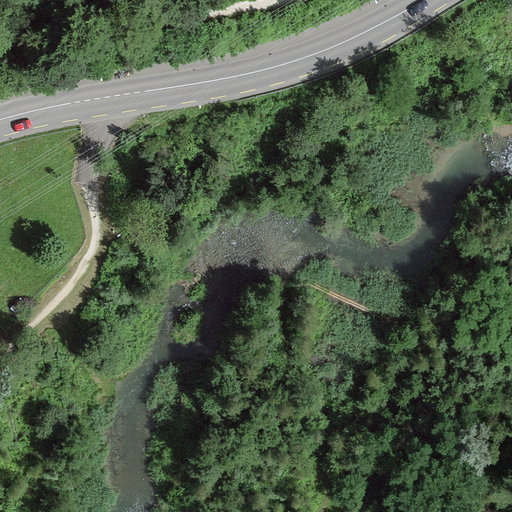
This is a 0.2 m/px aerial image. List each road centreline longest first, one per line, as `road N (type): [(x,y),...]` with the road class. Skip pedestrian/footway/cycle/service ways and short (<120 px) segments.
road 1 (tertiary): [(0,119),(234,75),(355,35),(420,0)]
road 2 (track): [(254,0),(0,45)]
